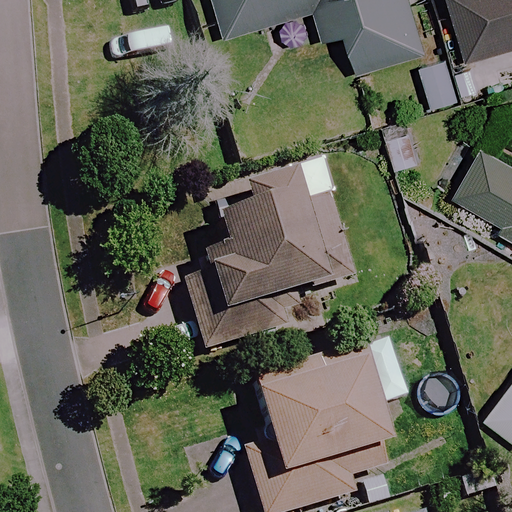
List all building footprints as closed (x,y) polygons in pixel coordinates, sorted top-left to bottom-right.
[(427,56),(411,0),(218,0),(230,40),(319,15),(327,42),(350,35),(362,74),(427,56)] [(511,0),(453,0),(472,63),(511,51),(511,0)] [(511,160),(483,145),(450,206),(511,240),(511,160)] [(283,337),(276,312),(352,291),(320,174),(244,196),(249,215),(207,227),(217,266),(178,276),(201,360),(283,337)] [(393,450),(364,349),(248,382),(266,447),(241,454),(257,511),(306,511),(353,499),(343,465),(393,450)] [(511,390),(489,421),(511,437),(511,390)]
